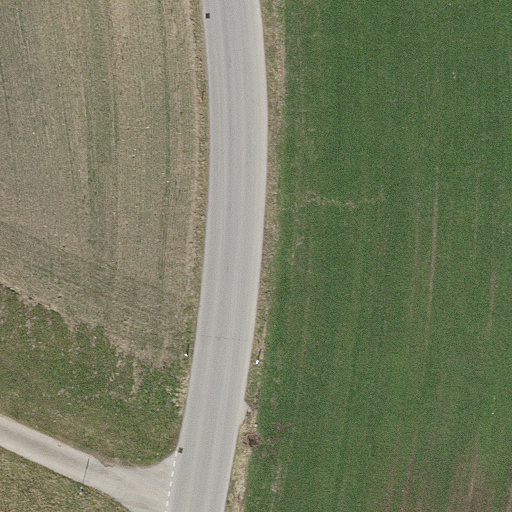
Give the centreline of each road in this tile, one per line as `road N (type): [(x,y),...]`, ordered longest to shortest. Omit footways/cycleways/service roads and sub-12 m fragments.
road 1 (tertiary): [(198,511),(242,194),(235,0)]
road 2 (track): [(175,511),(0,429)]
